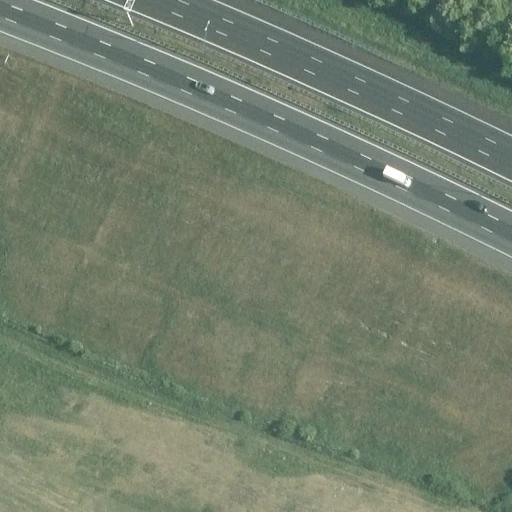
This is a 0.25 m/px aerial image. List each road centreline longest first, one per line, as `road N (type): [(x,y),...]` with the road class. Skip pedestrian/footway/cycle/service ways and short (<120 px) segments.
road 1 (motorway): [(0,12),(198,88),(511,235)]
road 2 (motorway): [(511,159),(157,0)]
